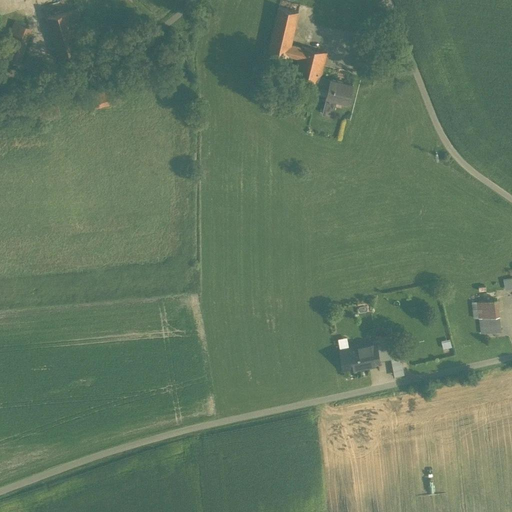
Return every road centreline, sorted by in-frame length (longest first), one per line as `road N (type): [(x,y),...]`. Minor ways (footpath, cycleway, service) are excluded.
road 1 (unclassified): [(511,356),(178,431),(0,491)]
road 2 (unclassified): [(387,0),(446,143),(511,200)]
